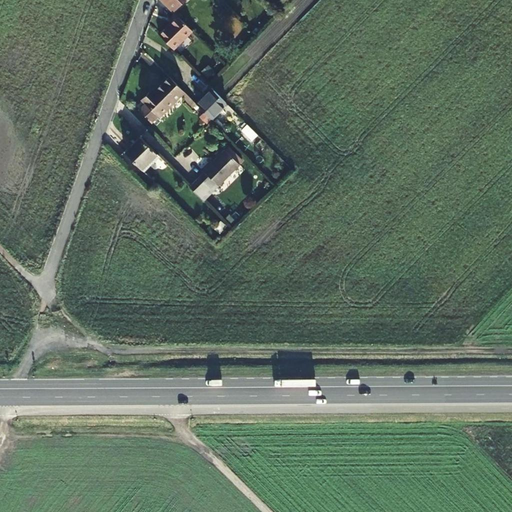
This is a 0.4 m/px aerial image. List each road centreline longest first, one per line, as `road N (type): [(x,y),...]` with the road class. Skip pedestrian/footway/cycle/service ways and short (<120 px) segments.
road 1 (primary): [(511,384),(0,388)]
road 2 (track): [(511,350),(55,347)]
road 3 (residential): [(145,0),(44,292)]
road 4 (track): [(4,432),(184,433)]
road 5 (track): [(176,410),(184,433),(267,511)]
